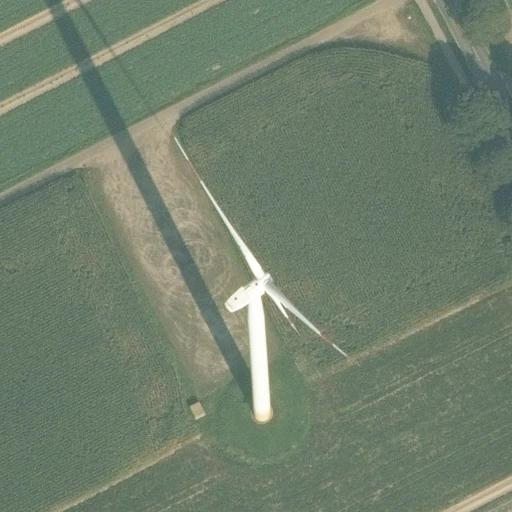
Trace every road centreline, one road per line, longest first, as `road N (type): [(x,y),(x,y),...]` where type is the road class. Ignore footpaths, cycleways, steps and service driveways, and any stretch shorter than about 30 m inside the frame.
road 1 (track): [(413,7),(0,217)]
road 2 (track): [(121,156),(237,391)]
road 3 (secondary): [(438,0),(499,109)]
